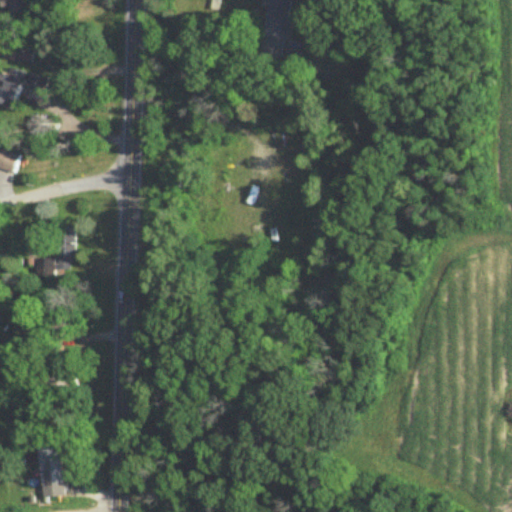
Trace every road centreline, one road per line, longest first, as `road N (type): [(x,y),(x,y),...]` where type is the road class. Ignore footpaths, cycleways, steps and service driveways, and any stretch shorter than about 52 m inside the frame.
road 1 (tertiary): [(119,511),(135,0)]
road 2 (residential): [(130,180),(0,207)]
